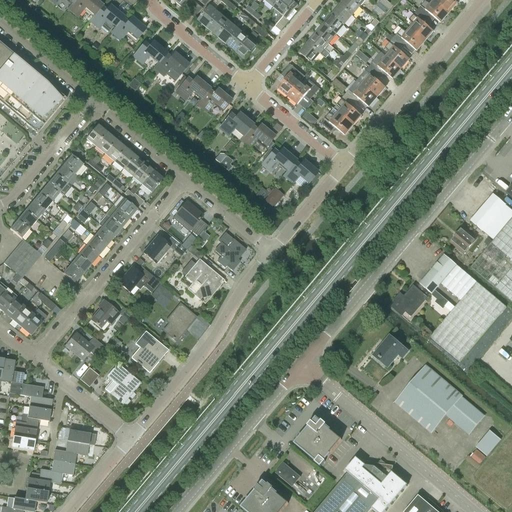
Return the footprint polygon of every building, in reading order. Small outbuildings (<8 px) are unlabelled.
[(76,0),(73,5),(68,11),(78,19),(85,9),(94,17),(102,7),(93,0),(76,0)] [(188,0),(171,0),(182,9),(188,0)] [(290,0),(281,0),(273,9),(283,17),(274,27),(265,19),(261,24),(277,37),(289,22),(286,20),(298,6),(290,0)] [(264,0),(264,1),(273,9),(281,0),(264,0)] [(344,0),(339,6),(352,17),(360,7),(350,0),(344,0)] [(381,0),(379,3),(389,11),(393,6),(384,0),(381,0)] [(436,0),(435,2),(449,14),(457,4),(452,0),(436,0)] [(417,11),(428,20),(432,16),(441,24),(449,14),(435,2),(432,6),(425,2),(417,11)] [(230,3),(226,7),(233,12),(236,8),(230,3)] [(389,11),(379,3),(376,7),(386,15),(389,11)] [(194,19),(203,9),(198,5),(190,15),(194,19)] [(331,16),(344,26),(352,17),(339,6),(331,16)] [(102,7),(94,17),(90,23),(99,31),(102,27),(108,32),(113,26),(116,28),(124,19),(110,7),(107,11),(102,7)] [(207,30),(219,15),(210,7),(197,22),(207,30)] [(251,16),(254,12),(248,7),(245,10),(251,16)] [(411,30),(425,42),(433,32),(425,24),(428,20),(417,11),(409,21),(414,26),(411,30)] [(254,12),(251,16),(258,21),(261,17),(254,12)] [(245,23),(249,19),(242,14),(239,18),(245,23)] [(219,15),(207,30),(217,38),(229,23),(219,15)] [(323,25),(336,36),(344,26),(331,16),(323,25)] [(124,19),(116,28),(111,34),(121,42),(128,33),(138,41),(146,31),(131,19),(128,23),(124,19)] [(249,19),(245,23),(252,28),(255,24),(249,19)] [(370,25),(374,28),(379,23),(375,20),(370,25)] [(229,23),(217,38),(226,46),(238,31),(229,23)] [(316,35),(328,45),(336,36),(323,25),(316,35)] [(264,40),(268,35),(258,27),(254,32),(264,40)] [(393,40),(404,49),(407,44),(417,52),(425,42),(411,30),(408,34),(401,30),(393,40)] [(238,31),(226,46),(236,54),(248,39),(238,31)] [(248,39),(236,54),(245,62),(252,54),(258,47),(253,43),(258,36),(253,32),(248,39)] [(359,39),(363,42),(367,37),(364,33),(359,39)] [(307,44),(320,55),(328,45),(316,35),(307,44)] [(387,58),(401,70),(409,60),(400,53),(404,49),(393,40),(388,35),(386,38),(391,42),(385,49),(390,54),(387,58)] [(363,42),(359,39),(355,44),(359,47),(363,42)] [(95,43),(89,50),(93,54),(99,47),(95,43)] [(158,65),(167,55),(153,44),(149,48),(144,44),(133,58),(143,67),(150,58),(158,65)] [(320,55),(307,44),(299,54),(312,64),(320,55)] [(0,71),(13,56),(10,54),(11,52),(8,50),(7,51),(2,47),(0,45),(0,71)] [(261,50),(258,47),(252,54),(255,57),(261,50)] [(343,57),(347,61),(352,56),(348,52),(343,57)] [(167,55),(158,65),(154,70),(164,78),(171,69),(180,76),(188,67),(174,55),(171,59),(167,55)] [(0,102),(37,134),(66,100),(13,56),(0,71),(0,102)] [(347,61),(343,57),(343,58),(342,57),(338,62),(334,61),(332,65),(338,71),(347,61)] [(369,68),(380,77),(384,72),(393,80),(401,70),(387,58),(384,62),(377,58),(369,68)] [(288,97),(300,83),(296,80),(300,74),(290,66),(281,76),(285,80),(278,89),(288,97)] [(363,86),(377,98),(385,88),(377,81),(380,77),(369,68),(361,77),(366,83),(363,86)] [(331,80),(335,75),(331,72),(327,77),(331,80)] [(202,100),(209,91),(195,79),(192,84),(187,80),(175,94),(185,103),(193,93),(202,100)] [(300,83),(288,97),(298,106),(305,97),(310,101),(319,90),(309,81),(303,86),(300,83)] [(345,96),(356,105),(360,100),(369,108),(377,98),(363,86),(360,90),(353,86),(345,96)] [(209,91),(202,100),(197,106),(206,114),(214,105),(224,112),(231,103),(217,91),(214,95),(209,91)] [(339,115),(353,126),(361,116),(353,109),(356,105),(345,96),(337,105),(333,110),(339,115)] [(244,136),(253,127),(239,115),(235,120),(230,116),(218,130),(228,138),(235,129),(244,136)] [(353,126),(339,115),(336,119),(329,115),(321,125),(332,134),(336,129),(345,136),(353,126)] [(95,148),(106,134),(97,126),(85,140),(95,148)] [(253,127),(244,136),(240,142),(249,150),(257,141),(266,148),(274,139),(260,127),(257,130),(253,127)] [(104,155),(115,142),(106,134),(95,148),(104,155)] [(113,163),(125,149),(115,142),(104,155),(113,163)] [(123,171),(134,157),(125,149),(113,163),(123,171)] [(81,159),(84,155),(77,150),(74,153),(81,159)] [(288,172),(296,162),(282,151),(278,156),(273,152),(262,166),(272,174),(279,165),(288,172)] [(232,175),(238,168),(232,164),(238,157),(232,152),(221,165),(232,175)] [(63,165),(75,175),(83,166),(71,156),(63,165)] [(132,179),(144,165),(134,157),(123,171),(132,179)] [(93,169),(96,165),(90,161),(87,164),(93,169)] [(300,166),(296,162),(288,172),(283,178),(292,186),(294,184),(304,191),(308,186),(317,174),(303,163),(300,166)] [(56,175),(68,185),(75,175),(63,165),(56,175)] [(96,165),(93,169),(99,174),(102,170),(96,165)] [(141,186),(153,172),(144,165),(132,179),(141,186)] [(153,172),(141,186),(151,194),(162,180),(153,172)] [(48,184),(60,194),(63,197),(71,187),(68,185),(56,175),(48,184)] [(111,184),(114,181),(108,176),(105,179),(111,184)] [(90,187),(95,191),(96,192),(103,183),(99,179),(94,184),(93,184),(90,187)] [(114,181),(111,184),(118,190),(121,186),(114,181)] [(40,193),(52,203),(60,194),(48,184),(40,193)] [(275,208),(285,194),(274,187),(265,200),(275,208)] [(98,194),(101,197),(106,191),(102,188),(98,194)] [(132,196),(126,191),(124,195),(130,200),(132,196)] [(33,202),(47,214),(51,211),(48,208),(52,203),(40,193),(33,202)] [(101,197),(98,194),(93,200),(96,203),(101,197)] [(133,195),(133,196),(132,196),(130,200),(139,207),(143,203),(133,195)] [(482,232),(505,205),(492,195),(469,222),(482,232)] [(112,206),(128,220),(136,211),(123,199),(115,208),(112,206)] [(47,214),(33,202),(25,211),(37,221),(42,216),(44,218),(47,214)] [(197,238),(207,227),(199,221),(202,217),(185,203),(175,216),(191,229),(189,232),(197,238)] [(511,209),(506,204),(505,205),(482,232),(493,241),(470,269),(495,289),(511,303),(511,209)] [(82,212),(86,215),(91,209),(87,206),(82,212)] [(106,216),(121,229),(128,220),(112,206),(105,215),(106,216)] [(17,221),(29,231),(37,221),(25,211),(17,221)] [(86,215),(82,212),(77,219),(81,222),(86,215)] [(62,219),(69,224),(72,220),(66,215),(62,219)] [(113,238),(121,229),(106,216),(98,225),(102,228),(113,238)] [(29,231),(17,221),(10,230),(22,240),(29,231)] [(67,231),(70,234),(75,228),(72,225),(67,231)] [(113,238),(102,228),(94,238),(105,247),(113,238)] [(463,255),(475,240),(461,229),(449,243),(463,255)] [(70,234),(67,231),(62,237),(65,240),(70,234)] [(237,261),(245,251),(224,233),(217,242),(220,245),(214,252),(228,263),(225,267),(231,272),(239,263),(237,261)] [(164,238),(162,241),(157,236),(142,253),(154,264),(168,247),(180,257),(186,250),(171,237),(167,241),(164,238)] [(105,247),(94,238),(86,247),(98,256),(105,247)] [(59,240),(52,249),(57,253),(64,244),(59,240)] [(18,245),(28,253),(32,248),(22,241),(18,245)] [(49,246),(44,243),(36,252),(41,256),(49,246)] [(14,250),(24,258),(28,253),(18,245),(14,250)] [(190,246),(186,250),(198,261),(202,256),(190,246)] [(98,256),(86,247),(78,256),(90,266),(98,256)] [(41,256),(36,252),(32,248),(28,253),(37,261),(41,256)] [(49,263),(57,253),(52,249),(44,259),(49,263)] [(11,254),(20,262),(24,258),(14,250),(11,254)] [(24,258),(33,265),(37,261),(28,253),(24,258)] [(7,259),(16,267),(20,262),(11,254),(7,259)] [(71,265),(82,275),(90,266),(78,256),(71,265)] [(463,272),(462,272),(444,257),(420,285),(432,296),(436,300),(434,303),(442,310),(448,303),(435,292),(441,285),(445,280),(452,285),(463,272)] [(20,262),(29,270),(33,265),(24,258),(20,262)] [(8,268),(12,272),(16,267),(7,259),(3,264),(8,268)] [(198,261),(195,265),(190,261),(181,272),(186,276),(184,278),(192,284),(195,281),(201,286),(193,296),(204,305),(223,282),(198,261)] [(29,270),(20,262),(16,267),(25,274),(29,270)] [(82,275),(71,265),(63,275),(74,284),(82,275)] [(12,272),(21,279),(22,278),(25,274),(16,267),(12,272)] [(129,293),(142,277),(131,268),(117,283),(129,293)] [(459,363),(506,308),(463,271),(462,272),(463,272),(452,285),(445,280),(441,285),(461,302),(430,338),(459,363)] [(18,283),(24,287),(28,283),(22,278),(21,279),(18,283)] [(28,283),(24,287),(30,293),(34,289),(28,283)] [(159,284),(151,296),(166,306),(174,294),(159,284)] [(0,311),(3,313),(14,299),(10,295),(11,294),(7,290),(5,292),(0,287),(0,311)] [(402,317),(405,313),(411,318),(427,300),(413,288),(404,299),(400,295),(393,303),(395,304),(392,308),(402,317)] [(42,303),(45,299),(40,294),(37,298),(42,302),(42,303)] [(14,299),(3,313),(11,321),(21,309),(23,307),(14,299)] [(41,304),(41,305),(51,313),(55,307),(45,299),(42,303),(42,302),(41,304)] [(126,322),(131,316),(123,309),(118,314),(102,301),(97,308),(99,310),(89,321),(100,329),(105,322),(110,326),(118,315),(126,322)] [(175,342),(195,319),(179,306),(165,322),(168,325),(163,332),(175,342)] [(21,309),(11,321),(21,329),(33,315),(23,307),(21,309)] [(33,315),(21,329),(31,337),(47,318),(38,310),(33,315)] [(167,351),(152,338),(145,333),(135,345),(139,348),(131,359),(136,363),(135,364),(140,367),(148,374),(167,351)] [(99,354),(104,348),(92,338),(87,344),(76,334),(65,347),(82,362),(93,349),(99,354)] [(402,358),(407,352),(389,338),(373,357),(387,368),(398,355),(402,358)] [(3,361),(0,380),(0,381),(10,383),(9,394),(9,398),(12,398),(13,395),(19,396),(21,385),(21,386),(23,375),(12,373),(14,362),(3,361)] [(122,405),(140,384),(117,365),(107,378),(111,381),(117,386),(110,394),(122,405)] [(89,384),(98,374),(90,367),(81,377),(89,384)] [(470,434),(483,418),(459,399),(460,397),(425,368),(396,403),(431,433),(446,415),(470,434)] [(111,381),(104,389),(110,394),(117,386),(111,381)] [(28,408),(50,412),(51,401),(41,399),(42,389),(21,386),(21,385),(19,396),(30,397),(28,408)] [(25,424),(37,426),(37,421),(48,422),(50,412),(28,408),(25,424)] [(313,422),(312,423),(311,422),(307,427),(308,428),(295,444),(315,462),(314,463),(320,468),(325,462),(324,461),(341,440),(325,427),(326,425),(321,421),(320,423),(319,421),(313,422)] [(12,439),(34,442),(37,426),(25,424),(15,422),(14,427),(12,439)] [(65,442),(88,446),(90,435),(67,431),(65,442)] [(489,431),(475,448),(486,457),(500,441),(489,431)] [(34,442),(12,439),(10,449),(32,453),(34,442)] [(51,461),(74,465),(76,456),(86,457),(88,446),(65,442),(64,452),(53,450),(51,461)] [(369,511),(379,500),(383,503),(401,481),(392,472),(392,466),(361,460),(360,462),(356,458),(345,471),(349,475),(317,511),(443,511),(428,499),(425,502),(418,497),(405,511),(369,511)] [(74,465),(51,461),(50,473),(40,471),(38,481),(38,482),(49,484),(60,486),(61,475),(72,477),(74,465)] [(292,488),(300,478),(283,464),(275,474),(292,488)] [(322,478),(315,472),(312,475),(320,481),(322,478)] [(26,491),(47,495),(49,484),(38,482),(38,481),(28,479),(26,491)] [(255,492),(241,509),(245,511),(280,511),(287,504),(271,491),(272,489),(268,485),(266,487),(265,486),(260,486),(259,487),(258,486),(254,490),(255,492)] [(47,495),(26,491),(24,501),(24,502),(35,503),(35,504),(45,506),(47,495)] [(22,511),(33,511),(35,504),(35,503),(24,502),(24,501),(13,499),(13,500),(12,510),(22,511)]
